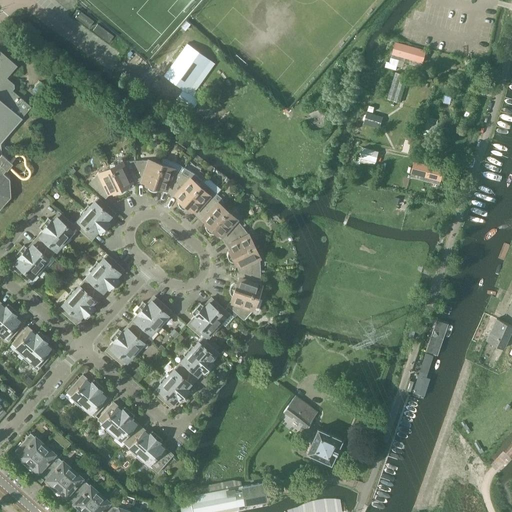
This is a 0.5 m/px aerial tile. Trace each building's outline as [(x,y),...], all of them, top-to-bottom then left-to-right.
[(89,27),(94,21),(78,9),(73,16),(89,27)] [(184,30),(189,24),(186,21),(181,26),(184,30)] [(109,42),(114,36),(98,24),(93,30),(109,42)] [(402,44),(393,41),(392,41),(385,66),(402,71),(405,57),(415,60),(417,50),(410,48),(410,46),(405,45),(405,44),(402,43),(402,44)] [(187,92),(209,61),(209,60),(187,44),(164,76),(183,89),(176,99),(191,110),(198,100),(197,99),(187,92)] [(0,208),(11,197),(9,179),(3,173),(12,162),(4,155),(9,149),(0,141),(14,126),(31,107),(31,106),(12,90),(14,88),(14,86),(14,84),(7,78),(17,66),(0,50),(0,208)] [(40,61),(36,57),(28,50),(24,53),(32,61),(36,65),(40,61)] [(50,77),(59,67),(49,59),(41,68),(50,77)] [(446,95),(445,103),(451,104),(453,97),(446,95)] [(367,113),(364,124),(378,128),(381,116),(367,113)] [(425,122),(423,133),(435,136),(437,124),(425,122)] [(379,151),(363,147),(360,157),(361,157),(376,162),(379,151)] [(355,156),(352,166),(359,168),(360,162),(361,157),(360,157),(355,156)] [(135,161),(136,181),(142,181),(146,182),(146,184),(147,186),(147,187),(147,188),(148,189),(149,190),(150,191),(151,191),(161,164),(149,160),(135,161)] [(121,161),(109,167),(122,193),(123,192),(124,191),(125,190),(126,189),(126,188),(126,187),(126,186),(127,185),(126,184),(131,181),(136,181),(135,161),(121,161)] [(415,162),(412,173),(440,181),(443,169),(415,162)] [(181,173),(173,168),(161,164),(151,191),(153,191),(154,192),(155,191),(156,191),(158,191),(159,190),(159,189),(160,189),(161,187),(166,189),(170,192),(181,173)] [(122,193),(109,167),(98,173),(89,183),(104,197),(108,193),(112,190),(113,192),(114,192),(115,193),(116,193),(117,193),(118,194),(120,194),(121,193),(122,193)] [(184,168),(181,173),(170,192),(175,194),(179,198),(178,199),(178,200),(178,201),(178,202),(178,203),(178,205),(179,206),(179,207),(180,208),(203,182),(193,173),(184,168)] [(52,182),(48,186),(53,190),(56,185),(52,182)] [(190,208),(198,215),(217,194),(203,182),(180,208),(181,209),(182,209),(183,209),(185,210),(186,210),(187,209),(188,209),(189,209),(190,208)] [(207,231),(208,232),(227,210),(222,206),(222,205),(222,204),(223,203),(222,200),(222,199),(221,198),(217,194),(198,215),(206,222),(205,223),(206,224),(205,225),(205,226),(205,228),(206,229),(206,230),(207,231)] [(88,205),(84,209),(106,229),(111,224),(108,222),(108,221),(107,220),(114,211),(96,195),(95,196),(97,198),(90,206),(88,205)] [(73,222),(72,223),(78,229),(90,239),(97,231),(99,232),(102,234),(106,229),(84,209),(80,214),(81,215),(74,223),(73,222)] [(222,235),(225,240),(242,227),(236,219),(227,210),(208,232),(209,233),(210,233),(211,234),(212,234),(213,234),(215,234),(216,233),(216,234),(218,232),(222,235)] [(72,223),(60,212),(52,221),(51,220),(48,218),(44,223),(66,242),(70,238),(68,236),(76,228),(77,230),(78,229),(72,223)] [(43,231),(36,240),(52,255),(60,245),(62,247),(66,242),(44,223),(39,227),(42,230),(43,231)] [(227,257),(228,258),(254,246),(248,234),(242,227),(225,240),(228,244),(230,249),(229,250),(228,251),(228,252),(227,253),(227,255),(227,256),(227,257)] [(19,250),(42,270),(46,265),(44,264),(52,255),(36,240),(28,248),(27,247),(26,247),(24,245),(19,250)] [(239,267),(240,272),(260,271),(259,257),(254,246),(228,258),(228,259),(229,260),(230,261),(231,262),(232,262),(234,263),(235,263),(237,262),(239,267)] [(38,274),(42,270),(19,250),(15,255),(18,257),(17,258),(19,259),(11,268),(28,282),(36,273),(38,274)] [(97,261),(93,266),(115,286),(120,281),(117,278),(116,277),(123,268),(107,253),(98,263),(97,261)] [(82,281),(99,296),(106,287),(108,289),(108,288),(111,291),(115,286),(93,266),(89,270),(90,272),(82,281)] [(230,286),(230,288),(257,297),(261,285),(260,271),(240,272),(240,278),(238,283),(237,282),(236,283),(235,283),(234,283),(233,284),(232,285),(231,285),(230,286)] [(55,272),(50,276),(54,280),(58,275),(55,272)] [(91,313),(92,313),(95,308),(93,306),(92,304),(99,296),(82,281),(74,290),(73,289),(69,293),(91,313)] [(257,297),(230,288),(229,289),(229,290),(229,291),(230,293),(230,294),(231,295),(232,296),(233,297),(232,302),(228,306),(235,312),(236,314),(243,320),(253,309),(257,297)] [(87,318),(91,313),(69,293),(65,298),(66,299),(58,309),(75,323),(82,315),(84,316),(87,318)] [(138,306),(161,326),(165,321),(163,320),(172,311),(155,296),(147,305),(146,303),(146,304),(143,301),(138,306)] [(196,308),(218,328),(222,323),(221,322),(228,313),(230,315),(231,314),(225,309),(212,298),(205,306),(203,305),(200,303),(196,308)] [(0,322),(13,308),(8,303),(5,306),(4,307),(0,303),(0,322)] [(161,326),(138,306),(134,311),(137,313),(136,314),(138,315),(130,324),(147,338),(155,329),(157,331),(161,326)] [(235,312),(228,306),(225,309),(231,314),(233,316),(234,317),(236,314),(235,313),(235,312)] [(13,308),(0,322),(0,333),(8,341),(23,324),(14,316),(16,315),(15,315),(18,312),(13,308)] [(218,328),(196,308),(191,313),(194,315),(194,316),(195,317),(188,325),(200,336),(206,341),(207,341),(205,339),(213,331),(214,332),(218,328)] [(511,325),(497,318),(487,340),(504,348),(511,330),(511,325)] [(437,355),(449,324),(436,320),(425,351),(437,355)] [(119,329),(114,334),(137,353),(141,349),(139,347),(147,338),(130,324),(123,332),(122,331),(121,331),(119,329)] [(19,353),(24,357),(44,335),(39,330),(36,333),(35,334),(26,327),(11,343),(21,352),(19,353)] [(173,330),(169,334),(174,338),(177,334),(173,330)] [(133,358),(137,353),(114,334),(110,339),(113,341),(112,341),(114,343),(106,351),(123,366),(131,356),(133,358)] [(44,335),(24,357),(28,361),(30,360),(39,368),(54,351),(45,344),(47,342),(46,342),(49,339),(44,335)] [(192,345),(188,350),(210,369),(214,364),(212,362),(211,360),(218,352),(215,349),(210,345),(206,341),(200,336),(199,336),(201,338),(194,346),(192,345)] [(480,357),(488,360),(491,352),(483,349),(480,357)] [(177,365),(194,379),(201,371),(203,372),(206,374),(210,369),(188,350),(184,354),(186,355),(177,365)] [(424,396),(429,384),(425,383),(434,356),(425,354),(412,392),(424,396)] [(167,372),(163,377),(186,397),(190,392),(187,389),(188,389),(186,388),(194,379),(177,365),(169,374),(167,372)] [(79,406),(99,383),(94,379),(91,382),(91,381),(90,383),(81,375),(66,392),(76,400),(74,402),(79,406)] [(27,377),(23,381),(28,386),(32,381),(27,377)] [(186,397),(163,377),(159,381),(161,383),(153,392),(169,407),(177,398),(178,400),(179,399),(181,402),(186,397)] [(104,388),(99,383),(79,406),(83,410),(85,408),(94,416),(109,400),(100,392),(102,391),(101,390),(104,388)] [(305,429),(310,420),(317,412),(295,395),(283,411),(305,429)] [(110,433),(129,411),(124,406),(122,409),(121,410),(112,402),(97,419),(107,427),(105,429),(110,433)] [(116,435),(125,443),(139,427),(131,419),(132,418),(134,415),(129,411),(110,433),(114,437),(116,435)] [(137,457),(157,435),(152,430),(150,433),(149,433),(148,434),(139,427),(125,443),(134,452),(132,453),(137,457)] [(316,428),(305,452),(329,463),(340,439),(320,430),(316,428)] [(57,431),(52,437),(65,449),(70,443),(57,431)] [(21,461),(26,466),(44,445),(30,433),(15,450),(24,457),(23,458),(23,459),(21,461)] [(162,439),(157,435),(137,457),(142,461),(143,460),(158,472),(172,456),(159,444),(160,442),(159,442),(162,439)] [(35,467),(43,474),(58,457),(44,445),(26,466),(31,470),(33,468),(34,468),(35,467)] [(48,486),(53,490),(72,469),(66,464),(58,457),(43,474),(51,481),(50,482),(51,483),(48,486)] [(63,491),(71,498),(85,482),(72,469),(53,490),(58,495),(61,492),(61,493),(63,491)] [(240,486),(240,482),(239,481),(232,479),(194,486),(182,497),(185,511),(206,511),(245,504),(266,500),(263,483),(241,487),(241,485),(240,486)] [(76,510),(78,511),(82,511),(99,494),(85,482),(71,498),(79,505),(77,507),(78,507),(76,510)] [(99,494),(82,511),(109,511),(113,506),(99,494)]
